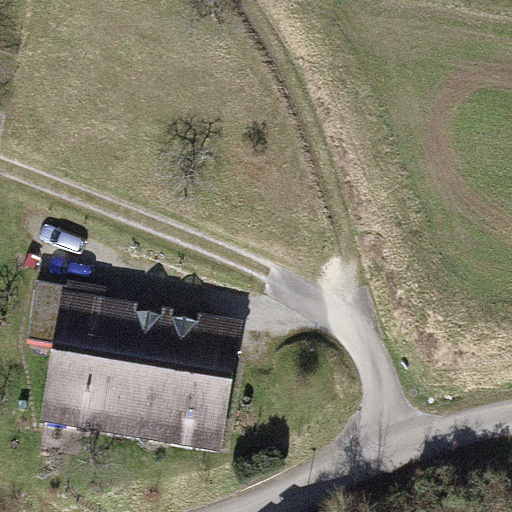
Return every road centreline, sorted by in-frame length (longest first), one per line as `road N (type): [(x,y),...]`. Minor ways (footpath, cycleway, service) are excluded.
road 1 (track): [(404,448),(356,318),(276,273),(0,164)]
road 2 (residential): [(511,415),(404,448),(265,511)]
